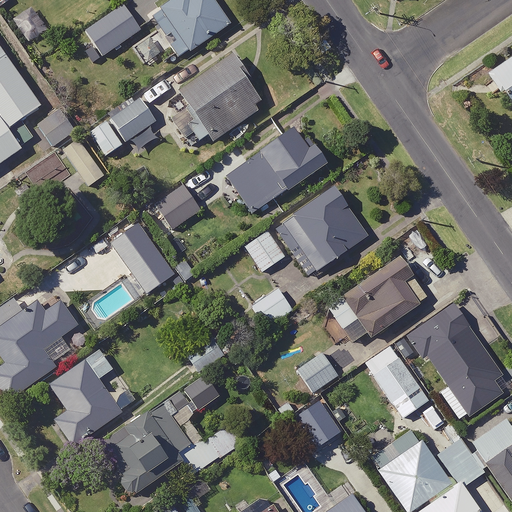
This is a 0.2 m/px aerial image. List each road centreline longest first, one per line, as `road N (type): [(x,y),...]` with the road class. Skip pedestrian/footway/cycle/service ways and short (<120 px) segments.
road 1 (residential): [(384,81),(511,265)]
road 2 (residential): [(502,0),(384,81)]
